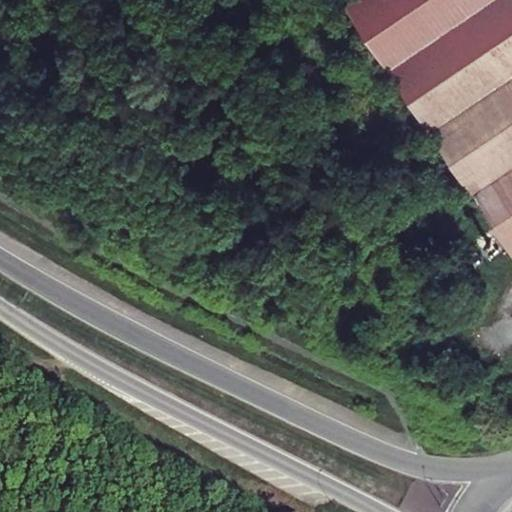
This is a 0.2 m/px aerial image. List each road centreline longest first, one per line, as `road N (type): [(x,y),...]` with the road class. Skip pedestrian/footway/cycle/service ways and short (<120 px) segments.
road 1 (tertiary): [(511,467),(438,467),(384,454),(164,350),(0,259)]
road 2 (tertiary): [(0,307),(129,384),(381,511)]
